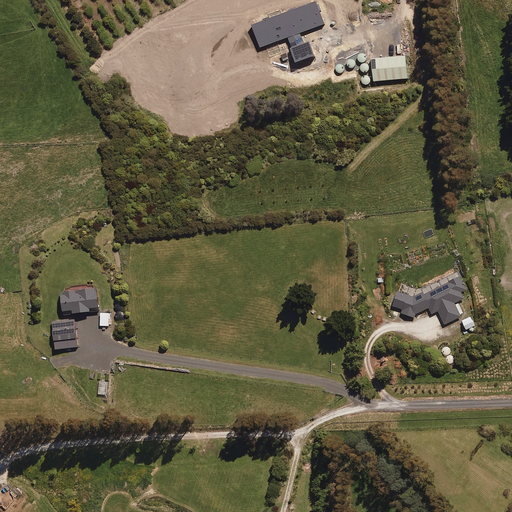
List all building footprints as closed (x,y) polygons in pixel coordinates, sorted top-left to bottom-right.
[(315,1),(251,25),(260,48),(287,37),(291,47),(289,48),(295,64),(315,56),(310,42),(304,44),(300,33),(324,24),(315,1)] [(408,79),(406,56),(372,59),(374,81),(408,79)] [(438,311),(445,324),(461,316),(454,303),(464,298),(461,292),(467,290),(460,276),(448,281),(448,282),(424,294),(423,292),(414,296),(396,290),(391,306),(402,310),(400,313),(414,318),(416,314),(429,307),(432,314),(438,311)] [(99,311),(96,288),(77,291),(77,293),(75,294),(75,291),(64,292),(64,295),(60,296),(62,315),(99,311)] [(109,313),(101,313),(101,326),(109,326),(109,313)] [(55,349),(78,347),(74,319),(51,322),(55,349)] [(450,347),(442,352),(449,365),(457,361),(450,347)] [(285,493),(278,492),(276,501),(283,502),(285,493)]
